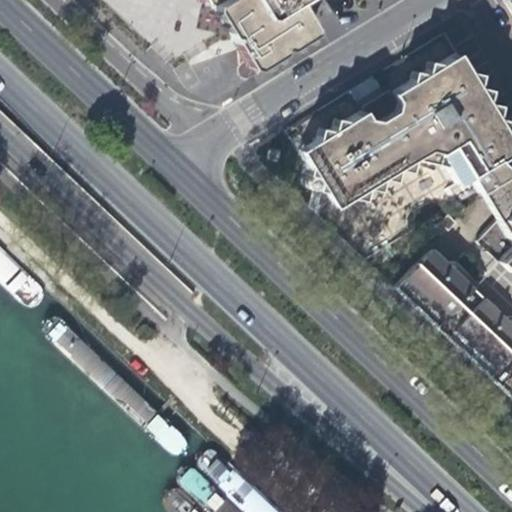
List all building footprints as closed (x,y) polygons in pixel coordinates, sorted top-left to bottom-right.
[(383,0),(84,0),(173,83),(185,85),(236,91),(287,59),(317,41),(383,0)] [(511,0),(501,0),(511,17),(511,0)] [(462,180),(472,193),(503,174),(499,168),(495,160),(511,150),(454,56),(389,95),(393,102),(386,106),(383,102),(366,112),(369,116),(362,120),(358,113),(309,141),(301,177),(304,179),(299,182),(299,185),(301,188),(303,188),(307,187),(307,190),(341,199),(403,162),(438,172),(449,188),(462,180)] [(271,157),(279,159),(281,151),(273,149),(271,157)] [(511,170),(511,169),(503,174),(472,193),(479,202),(491,217),(499,208),(511,194),(511,170)] [(511,194),(499,208),(511,220),(511,194)] [(511,220),(499,208),(491,217),(510,240),(490,262),(495,267),(501,272),(508,265),(511,269),(511,220)] [(511,330),(458,279),(425,249),(397,278),(511,386),(511,330)]
